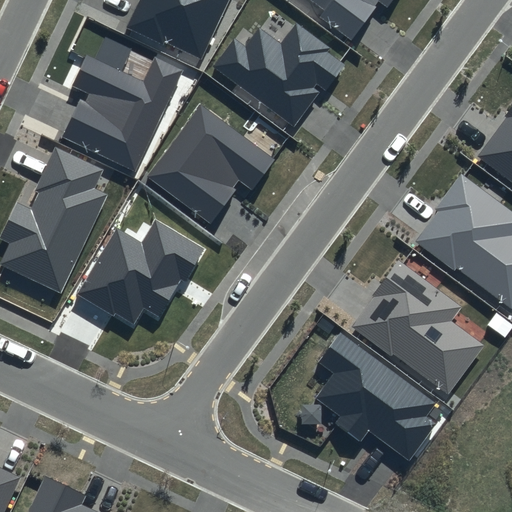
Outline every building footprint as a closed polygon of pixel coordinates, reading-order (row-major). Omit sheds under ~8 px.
[(139,0),(126,29),(163,46),(165,42),(201,59),(228,0),(139,0)] [(393,0),(310,0),(324,10),(319,18),(351,41),(380,3),(387,9),(393,0)] [(330,48),(297,24),(281,45),(260,29),(247,47),(233,37),(211,67),(294,128),(323,89),(326,92),(345,65),(327,52),(330,48)] [(143,81),(87,55),(72,86),(89,94),(86,101),(80,98),(62,137),(136,172),(183,70),(154,57),(143,81)] [(511,103),(473,157),(511,185),(511,103)] [(275,160),(200,105),(147,176),(209,222),(239,181),(252,190),(275,160)] [(103,170),(55,148),(35,191),(39,193),(31,209),(16,201),(0,234),(0,238),(11,243),(1,265),(61,293),(107,195),(94,189),(103,170)] [(511,211),(461,174),(411,241),(454,273),(457,269),(511,309),(511,307),(511,211)] [(206,249),(155,219),(142,242),(116,226),(76,294),(114,316),(116,313),(134,324),(144,307),(160,316),(181,280),(186,283),(206,249)] [(463,307),(398,259),(348,326),(391,358),(394,354),(449,394),(485,345),(453,321),(463,307)] [(439,403),(341,330),(316,363),(333,375),(316,398),(341,417),(336,423),(360,441),(368,430),(408,460),(437,421),(429,416),(439,403)] [(0,511),(2,511),(20,476),(0,466),(0,511)] [(86,496),(45,477),(28,511),(96,511),(81,505),(86,496)]
